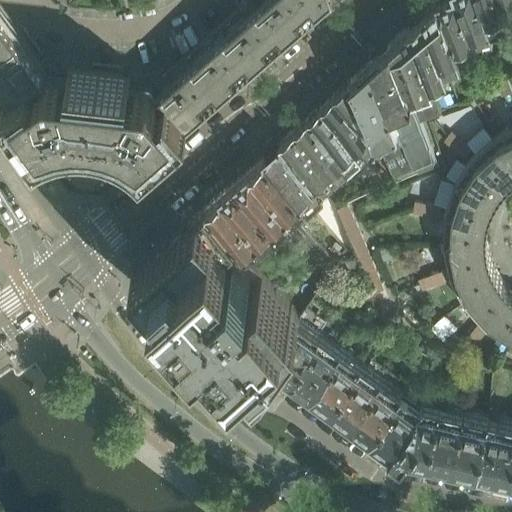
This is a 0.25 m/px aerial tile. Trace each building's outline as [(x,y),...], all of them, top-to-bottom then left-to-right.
[(144,158),(322,0),(247,0),(152,85),(150,82),(130,80),(131,75),(98,71),(90,131),(94,131),(100,133),(107,134),(113,136),(119,139),(124,142),(130,145),(135,149),(139,154),(144,158)] [(439,0),(436,0),(424,11),(446,67),(463,61),(457,45),(439,0)] [(459,0),(439,0),(457,45),(466,41),(470,52),(479,49),(472,31),(472,32),(459,0)] [(481,0),(459,0),(472,32),(472,31),(481,28),(485,38),(494,34),(488,17),(481,0)] [(502,0),(481,0),(488,17),(497,14),(501,24),(511,20),(505,6),(502,0)] [(47,71),(19,32),(0,5),(0,94),(37,146),(42,143),(48,140),(53,137),(59,135),(65,133),(71,132),(78,131),(84,131),(90,131),(98,71),(68,67),(68,73),(48,71),(47,71)] [(448,72),(446,67),(424,11),(410,24),(432,79),(448,72)] [(443,107),(432,79),(410,24),(390,42),(411,94),(412,93),(421,115),(443,107)] [(438,161),(421,115),(412,93),(411,94),(390,42),(372,58),(418,170),(438,161)] [(372,58),(352,76),(376,131),(396,178),(418,170),(372,58)] [(475,83),(511,69),(511,58),(471,73),(475,83)] [(352,76),(334,92),(371,135),(376,131),(352,76)] [(511,89),(508,79),(498,83),(503,95),(511,91),(511,89)] [(334,92),(321,104),(365,154),(372,148),(365,141),(371,135),(334,92)] [(321,104),(308,116),(345,158),(352,152),(358,159),(358,160),(362,166),(370,159),(365,154),(321,104)] [(308,116),(295,128),(338,177),(345,171),(339,163),(345,158),(308,116)] [(511,125),(498,133),(495,134),(511,158),(511,125)] [(295,128),(281,140),(323,190),(330,184),(334,188),(342,182),(338,177),(295,128)] [(452,131),(445,139),(465,156),(472,148),(452,131)] [(511,158),(495,134),(472,155),(505,184),(511,177),(511,176),(511,158)] [(281,140),(266,153),(344,242),(349,249),(354,248),(337,206),(323,190),(281,140)] [(266,153),(251,166),(322,246),(344,242),(266,153)] [(505,184),(472,155),(455,181),(495,200),(498,194),(499,193),(503,187),(505,184)] [(322,246),(251,166),(206,205),(206,206),(248,253),(257,245),(259,246),(275,233),(303,265),(334,260),(322,246)] [(495,200),(455,181),(446,211),(489,219),(490,215),(491,210),(492,208),(493,204),(495,200)] [(340,204),(379,302),(389,299),(349,200),(340,204)] [(442,205),(416,200),(414,210),(440,215),(442,205)] [(301,313),(269,277),(248,253),(206,206),(205,207),(205,206),(148,257),(132,272),(163,307),(171,300),(199,332),(208,324),(220,338),(236,357),(244,350),(259,366),(268,357),(301,313)] [(489,219),(446,211),(444,242),(488,238),(488,234),(488,232),(488,227),(488,223),(489,219)] [(488,238),(444,242),(451,272),(492,257),(491,253),(490,251),(489,247),(489,243),(488,238)] [(392,244),(380,248),(384,260),(396,256),(392,244)] [(492,257),(451,272),(465,300),(501,275),(499,272),(498,269),(496,265),(494,263),(492,257)] [(448,279),(445,269),(419,278),(423,288),(448,279)] [(501,275),(465,300),(486,323),(511,291),(511,287),(511,286),(508,283),(504,278),(501,275)] [(511,291),(486,323),(511,339),(511,291)] [(290,373),(322,329),(302,314),(271,359),(290,373)] [(445,314),(432,327),(442,337),(445,339),(446,338),(458,326),(445,314)] [(463,341),(472,348),(489,328),(480,321),(463,341)] [(322,329),(290,373),(294,376),(292,377),(304,386),(305,384),(311,388),(342,344),(322,329)] [(342,344),(311,388),(314,390),(313,392),(324,400),(325,399),(330,402),(362,358),(342,344)] [(382,373),(362,358),(330,402),(334,405),(333,407),(344,415),(346,413),(350,417),(382,373)] [(382,373),(350,417),(354,420),(353,421),(365,430),(366,428),(371,432),(403,388),(382,373)] [(403,388),(371,432),(375,434),(374,436),(385,444),(386,443),(392,447),(423,403),(403,388)] [(423,403),(392,447),(403,455),(406,450),(430,455),(442,403),(424,398),(423,403)] [(465,408),(442,403),(430,455),(434,456),(434,458),(448,462),(448,460),(453,461),(465,408)] [(490,414),(465,408),(453,461),(459,462),(458,464),(472,467),(472,465),(479,467),(490,414)] [(511,418),(490,414),(479,467),(511,474),(511,418)]
